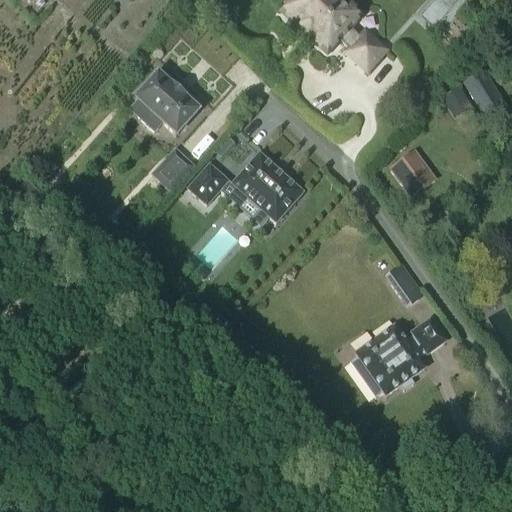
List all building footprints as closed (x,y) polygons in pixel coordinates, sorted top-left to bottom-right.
[(336,12),(324,1),(325,0),(295,0),(282,15),(298,29),(295,32),(308,44),(311,41),(326,55),(338,43),(349,53),(346,56),(366,75),(385,54),(364,36),(360,41),(349,31),(359,20),(342,5),(336,12)] [(171,90),(157,78),(135,102),(148,114),(140,124),(153,136),(162,126),(175,139),(198,115),(183,102),(184,101),(172,90),(171,90)] [(489,130),(508,118),(483,78),(464,90),(489,130)] [(458,90),(441,101),(454,123),(472,112),(458,90)] [(195,171),(175,152),(150,179),(170,197),(195,171)] [(423,191),(434,183),(415,156),(390,173),(407,196),(417,188),(418,189),(421,188),(423,191)] [(275,228),(302,197),(259,158),(231,189),(275,228)] [(206,210),(228,185),(209,169),(187,193),(206,210)] [(27,217),(43,199),(27,186),(12,203),(27,217)] [(137,246),(113,272),(122,280),(146,254),(137,246)] [(400,268),(384,280),(405,311),(421,300),(400,268)] [(445,345),(429,324),(411,337),(413,340),(405,345),(394,330),(355,357),(373,383),(369,385),(378,399),(382,396),(385,400),(424,372),(417,362),(425,357),(426,358),(445,345)] [(24,482),(12,489),(24,509),(36,501),(24,482)]
